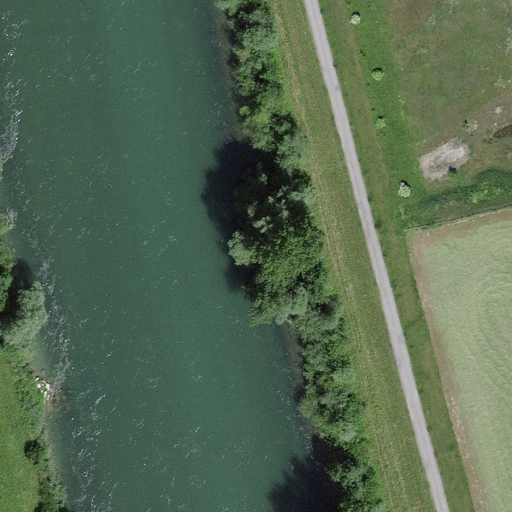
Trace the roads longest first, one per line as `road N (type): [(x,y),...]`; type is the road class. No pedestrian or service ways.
road 1 (track): [(311,0),(446,511)]
road 2 (track): [(260,0),(276,91),(338,289),(385,511)]
